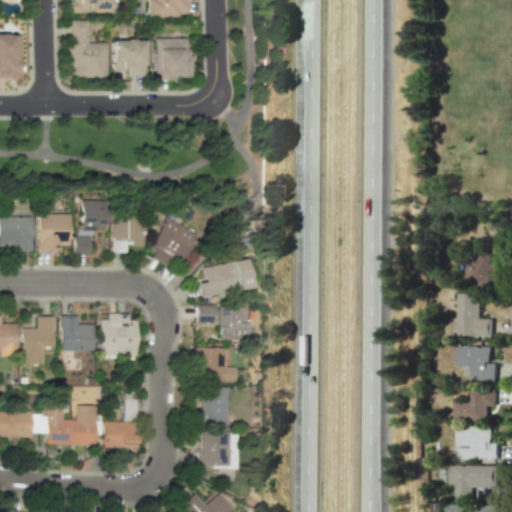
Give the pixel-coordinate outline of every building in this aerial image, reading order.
[(110,11),(110,0),(69,0),(69,10),(110,11)] [(186,0),(187,12),(175,16),(147,16),(146,0),(186,0)] [(83,22),(82,42),(104,43),(103,72),(99,76),(78,76),(70,72),(70,22),(83,22)] [(0,34),(0,76),(17,76),(16,34),(0,34)] [(143,36),(145,73),(114,75),(111,71),(110,38),(143,36)] [(152,37),(185,36),(186,46),(190,45),(191,76),(179,76),(175,80),(165,80),(153,73),(152,37)] [(77,200),(101,200),(101,228),(93,228),(93,230),(77,230),(77,200)] [(123,243),(127,243),(127,244),(139,244),(139,211),(107,211),(107,239),(109,239),(109,253),(123,253),(123,243)] [(34,213),(65,213),(65,245),(56,245),(56,248),(34,248),(34,213)] [(0,215),(28,216),(27,250),(0,249),(0,215)] [(194,235),(163,216),(145,247),(151,251),(148,257),(165,267),(170,258),(178,263),(194,235)] [(86,235),(86,254),(70,254),(71,235),(86,235)] [(463,260),(463,284),(499,284),(499,248),(476,248),(476,260),(463,260)] [(196,283),(203,281),(200,267),(243,258),(249,287),(199,297),(196,283)] [(456,293),(478,293),(477,318),(492,318),(492,335),(455,335),(456,293)] [(193,321),(214,321),(214,305),(194,304),(193,321)] [(216,305),(243,306),(243,321),(247,321),(246,342),(217,342),(217,326),(216,326),(216,305)] [(104,312),(125,312),(125,319),(133,319),(132,355),(95,355),(95,318),(104,318),(104,312)] [(32,315),(50,315),(49,353),(39,353),(38,363),(16,363),(17,327),(32,327),(32,315)] [(57,315),(74,315),(74,322),(91,323),(91,350),(56,350),(57,315)] [(0,322),(13,322),(14,349),(11,349),(11,355),(0,355),(0,322)] [(455,345),(490,347),(490,363),(497,363),(496,384),(469,383),(470,366),(454,365),(455,345)] [(190,347),(222,347),(222,366),(233,366),(233,382),(190,382),(190,347)] [(225,386),(226,424),(188,425),(188,409),(199,409),(199,386),(225,386)] [(495,390),(494,404),(487,404),(487,420),(452,420),(453,400),(468,400),(468,389),(495,390)] [(59,397),(43,396),(42,442),(91,444),(92,405),(72,404),(72,419),(58,418),(59,397)] [(0,409),(28,410),(28,436),(0,436),(0,409)] [(99,421),(134,421),(134,447),(100,447),(100,437),(99,437),(99,421)] [(491,426),(491,442),(498,442),(497,458),(456,457),(457,425),(491,426)] [(198,431),(234,431),(234,469),(210,469),(210,465),(193,465),(193,449),(198,449),(198,431)] [(448,465),(496,466),(496,486),(470,485),(470,500),(453,500),(453,484),(448,484),(448,465)] [(185,500),(192,494),(202,505),(216,493),(229,507),(223,511),(184,511),(182,509),(189,503),(185,500)]
